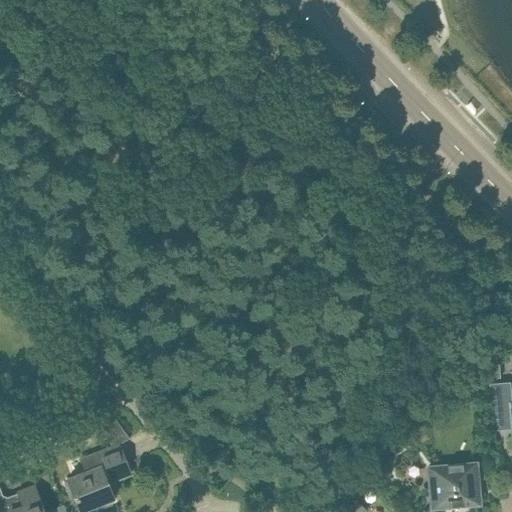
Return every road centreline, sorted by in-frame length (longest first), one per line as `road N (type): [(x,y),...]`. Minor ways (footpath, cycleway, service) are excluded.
road 1 (secondary): [(511,200),(321,0)]
road 2 (residential): [(211,510),(182,461),(105,374)]
